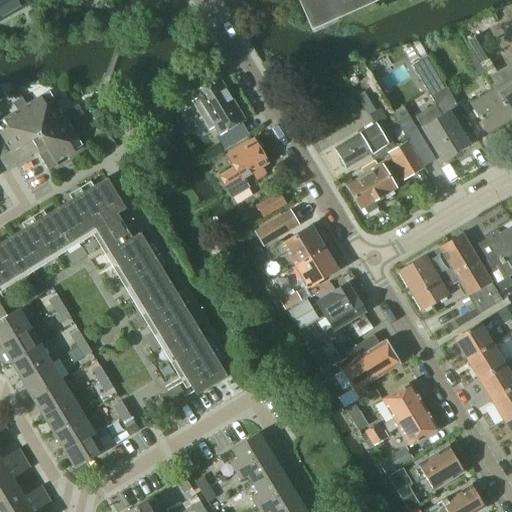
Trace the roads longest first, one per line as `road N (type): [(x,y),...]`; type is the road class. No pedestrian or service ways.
road 1 (residential): [(314,511),(250,403),(69,503)]
road 2 (residential): [(511,503),(366,264)]
road 3 (residential): [(366,264),(242,60)]
road 4 (residential): [(366,264),(511,180)]
road 5 (residential): [(69,503),(0,389)]
